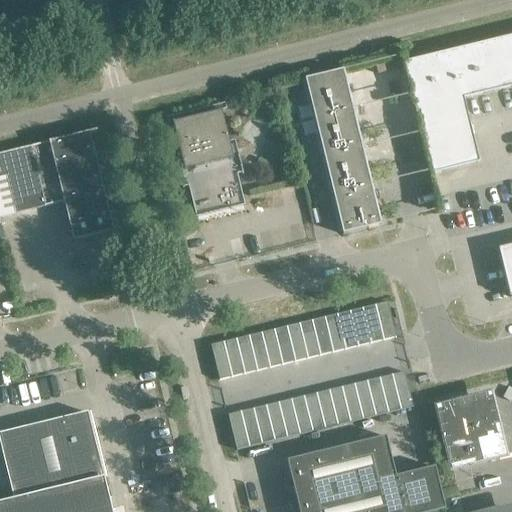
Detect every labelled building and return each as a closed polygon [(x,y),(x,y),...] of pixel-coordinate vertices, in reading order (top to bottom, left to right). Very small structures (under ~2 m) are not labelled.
[(511,300),(511,40),(404,67),(431,179),(479,167),(463,103),(511,91),(511,249),(498,253),(510,301),(511,300)] [(350,115),(340,75),(301,85),(311,125),(350,115)] [(221,111),(172,123),(180,154),(174,155),(178,173),(239,158),(234,141),(229,142),(221,111)] [(360,152),(350,115),(311,125),(321,161),(360,152)] [(168,125),(156,128),(161,147),(172,144),(168,125)] [(97,131),(0,154),(0,218),(15,215),(64,203),(104,194),(89,134),(97,132),(97,131)] [(368,191),(360,152),(321,161),(329,201),(368,191)] [(239,158),(178,173),(182,190),(188,188),(196,219),(245,207),(237,176),(243,175),(239,158)] [(380,228),(368,191),(329,201),(341,237),(380,228)] [(113,232),(104,194),(64,203),(73,242),(113,232)] [(390,313),(387,303),(374,306),(377,316),(382,315),(390,313)] [(377,316),(374,306),(362,309),(370,344),(383,341),(377,316)] [(358,347),(370,344),(362,309),(349,312),(358,347)] [(349,312),(337,315),(345,350),(358,347),(349,312)] [(382,315),(377,316),(383,341),(396,338),(390,313),(382,315)] [(337,315),(324,318),(332,353),(345,350),(337,315)] [(324,318),(311,321),(320,356),(332,353),(324,318)] [(311,321),(299,325),(307,360),(320,356),(311,321)] [(299,325),(286,328),(295,363),(307,360),(299,325)] [(286,328),(273,331),(282,366),(295,363),(286,328)] [(273,331),(261,334),(269,369),(282,366),(273,331)] [(261,334),(248,337),(257,372),(269,369),(261,334)] [(248,337),(236,340),(244,375),(257,372),(248,337)] [(236,340),(223,343),(231,378),(244,375),(236,340)] [(223,343),(210,346),(219,381),(231,378),(223,343)] [(404,373),(392,376),(400,411),(413,408),(404,373)] [(392,376),(379,379),(387,414),(400,411),(392,376)] [(379,379),(366,382),(375,417),(387,414),(379,379)] [(366,382),(354,385),(362,420),(375,417),(366,382)] [(354,385),(341,388),(350,423),(362,420),(354,385)] [(341,388),(328,391),(337,426),(350,423),(341,388)] [(510,402),(511,398),(511,389),(509,388),(503,398),(510,402)] [(328,391),(316,394),(324,429),(337,426),(328,391)] [(316,394),(303,398),(312,433),(324,429),(316,394)] [(303,398),(290,401),(299,436),(312,433),(303,398)] [(497,443),(487,401),(486,401),(486,400),(442,411),(443,412),(442,412),(454,464),(455,463),(455,464),(473,460),(500,453),(497,443)] [(290,401),(278,404),(286,439),(299,436),(290,401)] [(278,404),(265,407),(274,442),(286,439),(278,404)] [(265,407),(253,410),(261,445),(274,442),(265,407)] [(253,410),(240,413),(248,448),(261,445),(253,410)] [(248,448),(240,413),(227,416),(236,451),(248,448)] [(106,511),(83,418),(0,438),(0,468),(9,505),(0,507),(0,511),(106,511)] [(286,462),(296,502),(396,477),(386,437),(286,462)] [(437,511),(445,510),(434,468),(396,477),(404,511),(437,511)] [(404,511),(396,477),(296,502),(298,511),(404,511)] [(175,480),(161,483),(165,496),(178,493),(175,480)]
